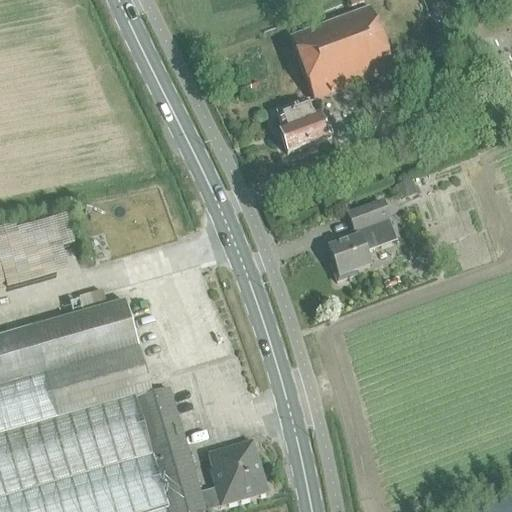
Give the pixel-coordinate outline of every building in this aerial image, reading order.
[(360,0),(358,0),(349,3),(351,9),(363,5),(360,0)] [(393,75),(370,11),(290,40),(315,105),(393,75)] [(463,74),(478,69),(472,52),(457,57),(463,74)] [(331,140),(324,117),(315,120),(308,104),(273,118),(279,136),(287,156),(328,141),(331,140)] [(411,183),(395,189),(400,203),(416,197),(411,183)] [(329,251),(334,266),(331,267),(337,285),(358,277),(357,273),(371,268),(365,255),(396,243),(381,202),(346,214),(350,224),(357,241),(329,251)] [(0,511),(161,511),(163,511),(133,403),(151,396),(125,309),(0,341),(0,511)] [(163,511),(161,511),(201,511),(197,497),(185,453),(170,392),(151,396),(133,403),(163,511)] [(212,493),(197,497),(201,511),(204,511),(264,495),(250,446),(207,458),(217,491),(212,493)] [(511,511),(511,494),(466,511),(511,511)]
